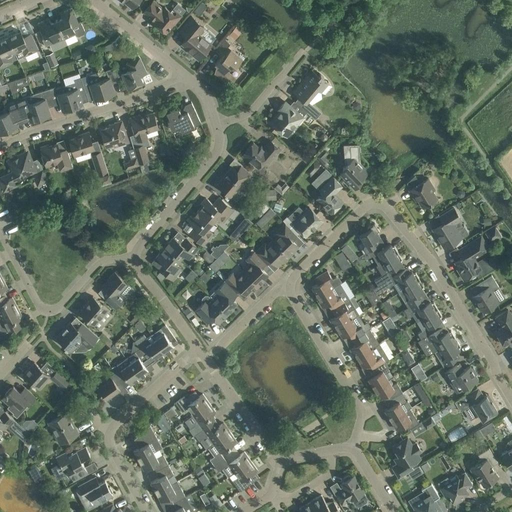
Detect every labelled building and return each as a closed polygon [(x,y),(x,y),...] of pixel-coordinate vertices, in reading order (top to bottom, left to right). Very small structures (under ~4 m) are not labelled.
[(152,0),(144,11),(154,19),(152,21),(166,32),(173,23),(174,23),(179,18),(165,6),(163,8),(153,0),(152,0)] [(200,1),(194,9),(200,13),(206,6),(200,1)] [(56,20),(64,38),(74,33),(75,35),(78,35),(83,33),(84,30),(80,21),(78,22),(71,8),(63,12),(63,13),(60,14),(62,17),(56,20)] [(225,18),(233,23),(238,16),(231,10),(225,18)] [(186,23),(180,31),(187,36),(182,43),(188,48),(192,51),(190,53),(198,59),(205,51),(211,44),(216,37),(204,27),(204,26),(192,16),(186,23)] [(37,23),(41,32),(44,38),(42,39),(45,46),(53,42),(64,38),(56,20),(50,22),(49,19),(46,21),(46,19),(37,23)] [(236,26),(229,33),(235,38),(241,30),(236,26)] [(20,31),(18,32),(8,36),(15,52),(18,58),(25,55),(38,49),(30,33),(23,36),(20,31)] [(0,66),(10,62),(7,55),(15,52),(8,36),(0,39),(0,66)] [(244,57),(240,53),(239,54),(231,48),(233,45),(225,39),(216,50),(221,55),(215,63),(219,67),(217,70),(217,69),(215,69),(214,72),(227,83),(228,81),(230,84),(236,78),(226,70),(229,66),(235,66),(240,60),(241,61),(244,57)] [(112,42),(103,46),(105,50),(114,46),(112,42)] [(80,49),(73,51),(75,58),(85,54),(83,50),(81,49),(80,49)] [(58,63),(53,51),(46,55),(51,66),(58,63)] [(119,70),(114,73),(117,78),(122,76),(128,88),(143,81),(140,75),(146,72),(139,57),(132,60),(136,67),(121,74),(119,70)] [(106,70),(107,72),(108,77),(100,80),(99,80),(105,96),(115,93),(112,83),(118,81),(117,78),(114,73),(113,70),(112,68),(106,70)] [(295,101),(300,106),(307,111),(315,119),(321,112),(308,101),(318,89),(321,92),(321,91),(325,95),(332,87),(322,78),(324,76),(320,73),(319,75),(311,69),(303,80),(305,81),(295,92),(300,97),(296,101),(295,101)] [(94,100),(105,96),(99,80),(100,80),(96,72),(80,77),(85,91),(91,89),(94,100)] [(14,79),(8,81),(12,92),(17,90),(16,87),(28,83),(25,75),(14,79)] [(79,93),(85,91),(80,77),(74,79),(75,82),(65,85),(72,107),(83,104),(79,93)] [(48,88),(53,102),(59,100),(62,110),(72,107),(65,85),(55,88),(55,86),(48,88)] [(53,102),(48,88),(32,93),(40,117),(50,114),(47,104),(53,102)] [(32,94),(15,101),(23,121),(29,119),(30,121),(40,117),(32,94)] [(6,112),(1,114),(8,130),(18,125),(18,123),(23,121),(20,113),(15,101),(7,104),(10,110),(6,112)] [(270,122),(278,128),(286,135),(307,111),(300,106),(296,111),(285,101),(278,109),(281,111),(278,114),(277,113),(270,122)] [(193,123),(199,120),(194,108),(183,112),(182,112),(182,111),(181,111),(180,111),(178,106),(170,110),(171,112),(167,113),(169,119),(167,120),(171,128),(178,124),(182,132),(194,126),(193,123)] [(140,116),(140,114),(130,117),(137,140),(146,137),(145,132),(158,127),(153,112),(140,116)] [(0,133),(8,130),(1,114),(0,114),(0,133)] [(100,129),(103,139),(106,146),(113,144),(114,146),(128,141),(124,130),(121,120),(109,124),(109,126),(100,129)] [(69,139),(72,149),(74,155),(94,148),(88,131),(81,133),(82,135),(69,139)] [(242,154),(250,160),(258,167),(263,161),(267,164),(280,148),(270,140),(262,150),(253,142),(242,154)] [(190,145),(182,153),(185,156),(187,158),(195,150),(198,147),(198,146),(194,142),(190,145)] [(72,166),(70,158),(67,149),(59,151),(57,143),(48,146),(48,144),(41,146),(42,148),(40,149),(44,158),(46,165),(58,161),(61,170),(72,166)] [(136,156),(138,163),(148,160),(143,144),(133,148),(136,156)] [(324,149),(323,148),(316,156),(327,167),(329,164),(326,161),(328,159),(325,156),(328,153),(326,151),(330,148),(327,145),(324,149)] [(357,145),(349,145),(350,156),(346,157),(346,164),(343,167),(344,169),(340,174),(348,181),(352,177),(359,184),(363,180),(361,178),(368,171),(359,161),(357,145)] [(107,170),(101,151),(92,154),(98,173),(107,170)] [(13,180),(17,178),(35,170),(27,152),(9,160),(14,171),(0,177),(0,180),(4,189),(15,184),(13,180)] [(136,156),(128,159),(129,161),(131,167),(139,164),(138,163),(136,156)] [(433,169),(435,168),(439,164),(440,164),(434,157),(428,163),(433,169)] [(314,161),(306,170),(311,174),(319,165),(314,161)] [(244,182),(251,174),(241,165),(237,170),(232,166),(217,184),(238,202),(244,195),(243,194),(250,187),(244,182)] [(325,166),(320,171),(326,177),(331,172),(325,166)] [(43,170),(33,174),(38,184),(48,180),(43,170)] [(111,181),(109,174),(99,177),(101,184),(111,181)] [(316,198),(324,205),(331,212),(342,201),(335,193),(342,186),(332,176),(319,189),(322,192),(316,198)] [(422,207),(431,202),(437,198),(431,187),(433,186),(428,177),(409,189),(416,201),(418,199),(422,207)] [(278,183),(274,187),(275,188),(275,189),(282,194),(289,186),(285,182),(281,186),(278,183)] [(275,188),(265,189),(266,200),(276,199),(275,189),(275,188)] [(66,201),(67,201),(69,200),(71,196),(70,193),(65,191),(62,192),(61,196),(62,199),(66,201)] [(198,210),(212,221),(216,216),(222,221),(233,208),(222,198),(215,206),(206,197),(200,204),(201,206),(198,210)] [(280,211),(283,205),(275,202),(273,209),(280,211)] [(270,206),(266,211),(272,217),(276,212),(270,206)] [(293,222),(305,235),(311,229),(312,230),(322,220),(309,207),(293,222)] [(443,222),(433,228),(437,236),(441,241),(441,242),(444,246),(444,247),(446,246),(468,232),(464,225),(463,226),(457,230),(453,223),(461,219),(454,207),(439,216),(443,222)] [(189,233),(197,239),(203,244),(213,232),(207,227),(212,221),(198,210),(195,213),(193,212),(187,219),(195,225),(189,233)] [(297,234),(290,227),(285,222),(275,232),(278,234),(273,240),(289,256),(295,250),(294,249),(298,245),(292,239),(297,234)] [(363,253),(374,246),(379,243),(376,238),(380,236),(377,232),(379,231),(374,222),(367,227),(368,229),(359,234),(363,240),(358,245),(363,253)] [(495,226),(485,232),(490,241),(491,241),(493,243),(500,238),(499,236),(501,235),(495,226)] [(455,260),(455,261),(459,267),(457,268),(464,279),(476,271),(479,277),(499,265),(495,257),(488,261),(480,266),(476,261),(474,256),(488,247),(481,235),(458,249),(459,250),(460,249),(463,254),(462,256),(455,260)] [(173,236),(165,246),(179,258),(183,253),(189,258),(198,247),(185,237),(187,239),(182,244),(173,236)] [(254,251),(266,263),(267,264),(272,259),(277,265),(281,261),(283,262),(289,256),(273,240),(267,245),(265,242),(255,252),(254,250),(254,251)] [(383,261),(398,252),(394,245),(393,245),(392,246),(390,243),(377,251),(374,246),(363,253),(366,251),(370,256),(372,255),(378,264),(376,265),(383,261)] [(172,278),(178,271),(181,268),(175,263),(179,258),(165,246),(156,256),(166,264),(162,269),(160,267),(159,268),(172,278)] [(212,250),(210,253),(215,257),(219,253),(214,249),(212,250)] [(250,263),(243,270),(259,285),(264,280),(263,279),(268,273),(262,267),(266,263),(254,251),(246,259),(250,263)] [(210,263),(214,257),(209,252),(204,257),(210,263)] [(353,252),(348,257),(352,260),(357,257),(353,252)] [(383,261),(376,265),(385,280),(386,279),(393,275),(400,271),(398,272),(395,267),(402,263),(401,260),(402,259),(402,258),(398,252),(383,261)] [(343,253),(337,256),(341,262),(347,258),(343,253)] [(210,263),(208,264),(215,270),(220,266),(213,259),(210,263)] [(320,282),(311,287),(317,296),(340,282),(342,281),(338,275),(332,278),(327,269),(316,276),(320,282)] [(253,290),(259,285),(243,270),(236,276),(232,272),(227,277),(221,272),(219,275),(224,280),(236,292),(240,288),(247,294),(252,289),(253,290)] [(403,276),(400,271),(393,275),(386,279),(385,280),(373,287),(375,290),(376,293),(389,285),(394,282),(395,284),(398,284),(400,283),(403,289),(420,279),(415,272),(413,273),(412,270),(403,276)] [(127,282),(115,271),(109,278),(109,279),(102,287),(110,293),(106,298),(116,307),(124,299),(118,293),(127,282)] [(165,276),(160,271),(156,275),(161,281),(165,276)] [(484,289),(474,294),(478,300),(477,300),(477,301),(483,311),(492,305),(498,301),(492,290),(498,286),(491,274),(479,282),(480,282),(484,289)] [(398,292),(407,306),(424,296),(421,291),(423,290),(422,287),(423,286),(424,286),(420,279),(403,289),(398,292)] [(237,293),(236,292),(224,280),(225,281),(215,290),(218,294),(213,299),(227,313),(233,308),(233,306),(236,302),(232,298),(237,293)] [(317,296),(315,297),(322,307),(330,302),(333,308),(344,301),(350,298),(340,282),(317,296)] [(370,284),(363,289),(366,294),(372,304),(380,299),(374,289),(370,284)] [(227,313),(213,299),(213,300),(208,294),(205,294),(202,297),(202,300),(203,302),(196,309),(202,315),(201,316),(207,322),(213,316),(218,322),(227,313)] [(94,325),(108,309),(93,296),(79,311),(94,325)] [(424,296),(407,306),(416,321),(437,308),(433,301),(433,302),(431,302),(430,300),(427,301),(424,296)] [(0,315),(17,307),(12,297),(0,303),(0,315)] [(337,313),(328,318),(335,328),(336,327),(352,318),(356,315),(359,313),(355,307),(350,298),(344,301),(333,308),(337,313)] [(387,298),(382,301),(391,315),(397,312),(390,300),(389,301),(387,298)] [(0,329),(2,333),(7,330),(14,327),(15,329),(24,324),(21,317),(22,316),(17,307),(0,315),(0,329)] [(386,308),(380,311),(384,318),(390,315),(386,308)] [(437,308),(416,321),(423,332),(420,335),(422,338),(425,336),(438,328),(435,323),(441,319),(440,317),(441,315),(442,315),(437,308)] [(504,344),(511,339),(511,315),(508,309),(504,311),(496,316),(502,326),(495,331),(504,344)] [(352,318),(336,327),(342,337),(350,332),(354,337),(364,331),(359,321),(360,321),(356,315),(352,318)] [(383,319),(382,319),(386,326),(394,322),(394,321),(391,317),(390,315),(384,318),(383,319)] [(70,321),(56,337),(71,350),(80,340),(88,347),(98,336),(84,323),(79,329),(70,321)] [(173,335),(165,324),(160,327),(164,332),(155,339),(165,354),(175,347),(168,338),(173,335)] [(444,331),(441,326),(438,328),(425,336),(428,341),(427,342),(433,352),(434,351),(440,348),(456,338),(451,330),(449,331),(448,329),(444,331)] [(364,331),(354,337),(357,343),(349,348),(355,358),(357,357),(356,356),(379,343),(369,328),(364,331)] [(144,334),(134,340),(137,344),(145,355),(150,351),(156,360),(165,354),(155,339),(151,334),(146,337),(144,334)] [(443,366),(449,362),(455,359),(452,354),(460,349),(459,347),(461,346),(456,338),(440,348),(434,351),(443,366)] [(385,339),(380,342),(389,357),(394,354),(385,339)] [(409,346),(405,340),(397,345),(400,351),(409,346)] [(379,343),(356,356),(357,357),(363,366),(371,361),(374,367),(385,360),(389,358),(379,342),(379,343)] [(126,358),(140,378),(149,371),(143,362),(148,358),(145,355),(137,344),(135,344),(134,349),(135,349),(134,351),(126,358)] [(407,347),(401,351),(404,357),(411,353),(407,347)] [(111,368),(114,372),(119,379),(124,375),(131,384),(140,378),(126,358),(111,368)] [(368,378),(374,388),(388,379),(385,373),(389,370),(387,367),(388,366),(385,360),(374,367),(377,372),(368,378)] [(23,374),(31,381),(39,388),(44,383),(41,381),(48,374),(34,362),(23,374)] [(102,368),(98,362),(90,367),(94,373),(102,368)] [(418,362),(411,366),(413,371),(420,366),(418,362)] [(459,363),(444,372),(457,392),(463,388),(478,379),(475,373),(476,372),(473,367),(471,368),(470,365),(463,369),(459,363)] [(51,377),(63,388),(67,391),(73,384),(69,381),(57,370),(51,377)] [(112,379),(106,383),(98,388),(106,399),(120,389),(117,385),(121,382),(119,379),(114,372),(110,375),(112,379)] [(388,379),(374,388),(379,398),(388,393),(391,398),(402,391),(397,382),(392,385),(388,379)] [(419,381),(414,384),(417,390),(422,387),(419,381)] [(2,398),(9,404),(7,407),(13,412),(12,413),(16,417),(27,405),(28,406),(36,397),(27,389),(22,394),(13,386),(2,398)] [(476,387),(446,406),(447,409),(456,404),(460,411),(470,405),(476,416),(479,414),(482,420),(497,410),(491,400),(490,401),(486,394),(482,397),(476,387)] [(408,400),(406,401),(404,398),(406,397),(402,391),(391,398),(395,403),(384,410),(390,419),(405,410),(411,406),(408,400)] [(193,414),(209,402),(203,393),(190,402),(185,395),(175,402),(183,413),(189,409),(193,414)] [(194,425),(189,429),(193,435),(207,425),(214,420),(210,415),(215,411),(209,402),(193,414),(191,415),(195,420),(194,425)] [(53,418),(61,412),(57,406),(48,412),(53,418)] [(405,410),(390,419),(396,429),(405,424),(408,429),(417,424),(419,422),(413,413),(410,407),(405,410)] [(48,422),(59,443),(70,437),(78,433),(67,411),(48,422)] [(437,411),(431,415),(435,422),(441,418),(437,411)] [(156,419),(162,426),(168,421),(163,412),(156,419)] [(0,440),(2,438),(2,437),(0,435),(0,429),(2,427),(4,429),(8,425),(13,429),(25,439),(30,433),(19,423),(7,413),(2,419),(0,417),(0,440)] [(431,415),(422,420),(426,427),(435,422),(431,415)] [(207,425),(193,435),(193,436),(195,435),(199,440),(201,439),(207,447),(208,447),(213,443),(230,431),(223,422),(218,426),(214,420),(207,425)] [(150,424),(134,438),(138,447),(133,450),(138,459),(153,451),(162,447),(150,424)] [(451,440),(466,434),(463,427),(448,432),(451,440)] [(230,431),(213,443),(208,447),(214,455),(209,458),(214,464),(228,454),(224,449),(236,440),(230,431)] [(399,477),(407,472),(413,468),(410,464),(420,458),(417,453),(421,450),(416,442),(412,444),(407,437),(393,445),(399,455),(394,458),(397,463),(392,466),(399,477)] [(511,438),(508,441),(505,446),(507,450),(501,453),(506,460),(511,469),(511,467),(511,438)] [(79,439),(70,445),(72,448),(81,443),(79,439)] [(46,456),(53,452),(50,445),(42,450),(46,456)] [(59,462),(51,466),(57,477),(64,473),(67,478),(71,476),(73,481),(79,477),(88,473),(85,466),(82,462),(81,459),(83,457),(90,454),(85,445),(76,450),(68,454),(66,451),(55,456),(59,462)] [(498,462),(492,453),(489,447),(478,454),(482,460),(470,468),(475,476),(477,474),(483,485),(498,476),(492,465),(498,462)] [(153,451),(138,459),(143,469),(152,464),(156,471),(168,464),(163,454),(156,456),(153,451)] [(228,476),(234,472),(251,460),(244,451),(232,460),(228,454),(214,464),(218,471),(222,468),(228,476)] [(251,460),(234,472),(238,477),(233,481),(234,483),(240,491),(251,482),(247,476),(257,469),(251,460)] [(424,470),(429,466),(426,461),(421,464),(424,470)] [(34,464),(28,468),(34,478),(40,475),(34,464)] [(159,477),(150,482),(155,491),(170,483),(168,478),(173,474),(168,464),(156,471),(159,477)] [(200,466),(195,470),(198,475),(203,471),(200,466)] [(460,496),(464,493),(467,491),(465,488),(472,484),(465,471),(457,475),(456,474),(449,479),(450,481),(440,487),(441,489),(446,497),(449,495),(454,503),(462,499),(460,496)] [(199,476),(204,484),(210,480),(204,472),(199,476)] [(352,498),(353,501),(356,501),(366,495),(353,474),(351,476),(350,475),(348,474),(344,477),(343,479),(344,480),(341,482),(345,488),(342,490),(341,489),(335,493),(342,503),(351,498),(351,499),(352,498)] [(92,478),(78,485),(84,496),(90,493),(96,503),(112,494),(111,492),(113,491),(110,485),(108,486),(105,480),(99,483),(95,476),(92,478)] [(438,511),(440,510),(434,499),(439,496),(431,482),(421,488),(426,496),(413,504),(417,511),(438,511)] [(170,483),(155,491),(160,501),(169,496),(173,502),(185,496),(180,486),(173,489),(170,483)] [(321,494),(310,501),(316,511),(340,511),(333,500),(327,504),(321,494)] [(185,496),(173,502),(176,509),(169,511),(192,511),(194,511),(185,496)] [(316,511),(310,501),(299,507),(301,511),(316,511)] [(212,502),(206,504),(209,510),(215,508),(212,502)] [(99,510),(100,511),(121,511),(120,508),(116,510),(113,503),(104,508),(99,510)]
